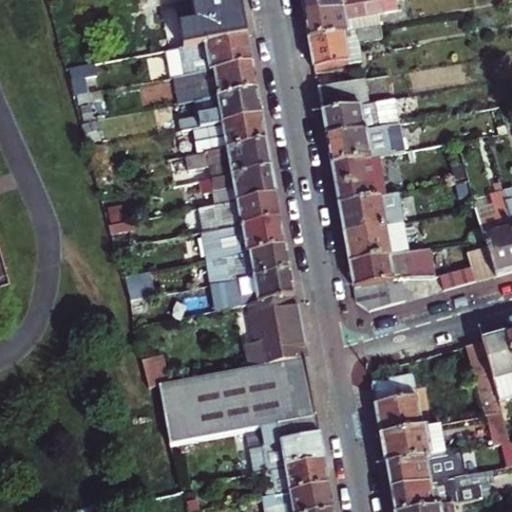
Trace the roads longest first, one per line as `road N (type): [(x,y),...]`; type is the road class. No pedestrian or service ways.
road 1 (residential): [(271,0),(335,347)]
road 2 (residential): [(335,347),(511,298)]
road 3 (residential): [(335,347),(365,511)]
